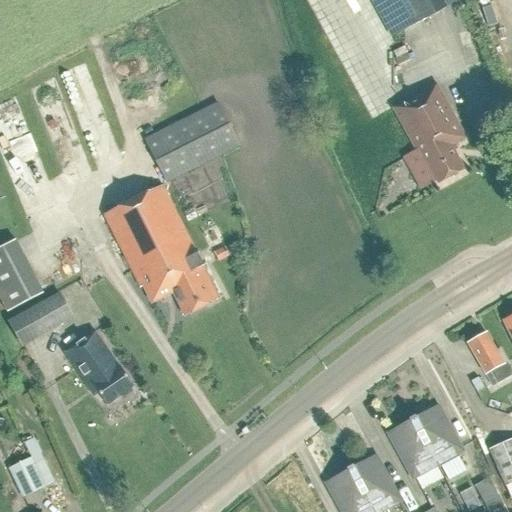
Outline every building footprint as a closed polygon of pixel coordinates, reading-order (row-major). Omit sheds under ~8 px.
[(460,3),(458,0),(370,0),(392,40),(460,3)] [(81,75),(55,83),(86,179),(111,171),(106,158),(136,148),(108,61),(80,70),(81,75)] [(147,90),(174,76),(166,62),(139,77),(147,90)] [(189,114),(240,92),(228,62),(172,86),(170,80),(155,86),(168,115),(186,107),(189,114)] [(438,185),(464,170),(451,147),(466,139),(436,85),(392,109),(422,163),(425,161),(438,185)] [(6,112),(40,208),(74,197),(66,175),(65,176),(39,101),(6,112)] [(239,147),(217,104),(145,140),(167,184),(239,147)] [(219,299),(162,186),(103,216),(140,289),(143,287),(152,304),(173,293),(184,317),(219,299)] [(36,297),(67,281),(38,227),(0,246),(0,248),(12,271),(20,267),(36,297)] [(246,235),(233,241),(238,252),(251,246),(246,235)] [(213,254),(218,263),(228,257),(223,248),(213,254)] [(9,327),(21,349),(73,320),(59,295),(9,327)] [(107,406),(134,388),(119,367),(118,368),(95,333),(64,354),(89,391),(94,387),(107,406)] [(496,352),(486,334),(467,345),(485,375),(492,387),(497,384),(497,385),(509,378),(502,366),(507,363),(500,350),(496,352)] [(413,421),(440,470),(451,464),(448,458),(460,452),(436,408),(413,421)] [(440,470),(413,421),(390,433),(413,477),(425,470),(428,476),(440,470)] [(511,441),(487,452),(511,506),(511,441)] [(374,458),(351,470),(373,511),(388,511),(386,508),(397,501),(374,458)] [(23,499),(45,488),(31,459),(9,470),(23,499)] [(373,511),(351,470),(328,483),(343,511),(373,511)] [(505,511),(487,480),(473,487),(487,511),(505,511)]
